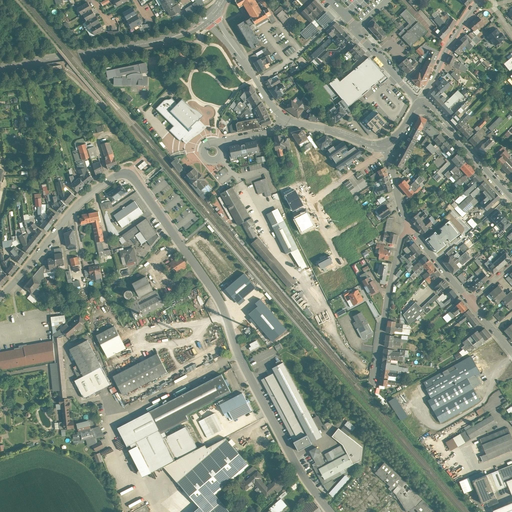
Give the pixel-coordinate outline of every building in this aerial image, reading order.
[(169,0),(162,4),(166,11),(168,10),(175,6),(171,0),(169,0)] [(255,29),(254,28),(257,27),(257,28),(258,28),(258,27),(270,20),(272,24),(276,21),(272,14),(271,15),(267,8),(264,10),(262,11),(255,0),(235,0),(236,0),(235,0),(231,3),(235,10),(239,8),(244,5),(251,17),(246,20),(238,25),(252,49),(256,47),(257,47),(258,46),(260,44),(252,30),(255,29)] [(298,0),(295,0),(292,3),(298,9),(303,4),(298,0)] [(324,10),(314,0),(301,12),(311,22),(323,10),(324,10)] [(82,6),(77,8),(78,9),(81,15),(83,14),(92,9),(88,2),(82,6)] [(175,6),(168,10),(171,17),(181,11),(177,5),(175,6)] [(132,7),(123,13),(127,20),(136,14),(132,7)] [(92,9),(83,14),(87,21),(96,16),(92,9)] [(290,16),(283,9),(281,11),(288,18),(290,16)] [(427,31),(406,9),(400,15),(409,24),(398,34),(411,47),(427,31)] [(434,24),(421,9),(418,12),(431,27),(434,24)] [(323,10),(311,22),(311,23),(300,33),(306,40),(310,36),(311,37),(312,38),(319,31),(321,32),(324,29),(328,26),(334,20),(333,20),(326,13),(326,12),(323,10)] [(288,18),(281,11),(277,15),(283,23),(288,18)] [(438,15),(435,12),(431,16),(438,25),(443,21),(438,15)] [(450,17),(446,13),(444,17),(448,20),(446,24),(451,30),(457,22),(450,17)] [(96,16),(87,21),(85,22),(89,29),(91,28),(100,23),(96,16)] [(483,23),(478,17),(469,25),(474,31),(483,23)] [(373,18),(367,24),(370,27),(375,22),(376,21),(373,18)] [(442,40),(451,30),(446,24),(443,21),(438,25),(441,29),(440,30),(439,32),(437,34),(442,40)] [(336,22),(332,26),(331,25),(330,26),(331,27),(326,31),(332,37),(335,40),(344,31),(336,22)] [(387,35),(375,22),(369,28),(377,37),(378,36),(381,40),(380,41),(381,41),(387,35)] [(100,23),(91,28),(95,35),(104,30),(100,23)] [(277,29),(272,33),(276,39),(281,35),(277,29)] [(499,34),(496,30),(488,37),(492,42),(493,40),(497,44),(503,39),(505,37),(501,33),(499,34)] [(335,40),(334,40),(336,42),(336,44),(339,47),(340,47),(342,48),(343,48),(344,48),(345,46),(345,45),(352,39),(344,31),(335,40)] [(467,36),(466,34),(463,37),(470,43),(472,41),(471,40),(467,36)] [(474,37),(471,40),(472,41),(476,45),(480,40),(476,35),(474,37)] [(470,43),(463,37),(460,40),(452,49),(457,54),(465,46),(469,50),(473,46),(470,43)] [(332,42),(328,46),(328,51),(339,51),(340,50),(342,48),(340,47),(339,47),(336,44),(336,42),(334,40),(332,42)] [(365,53),(357,44),(350,51),(349,51),(345,54),(349,58),(352,56),(357,61),(365,53)] [(321,46),(311,55),(315,59),(318,56),(325,50),(321,46)] [(328,46),(325,50),(318,56),(323,60),(328,55),(328,51),(328,46)] [(420,46),(416,50),(421,56),(426,52),(420,46)] [(266,56),(261,59),(253,63),(259,73),(266,69),(264,65),(267,64),(272,61),(268,55),(271,53),(268,49),(267,50),(263,52),(263,53),(266,56)] [(438,55),(429,50),(426,58),(428,59),(435,62),(438,55)] [(388,78),(372,60),(365,53),(357,61),(329,84),(342,100),(348,108),(379,81),(382,84),(388,78)] [(457,58),(449,55),(445,63),(453,66),(455,61),(457,58)] [(406,58),(399,65),(407,74),(418,64),(414,60),(411,63),(406,58)] [(432,68),(435,62),(428,59),(427,62),(426,61),(425,64),(432,68)] [(461,63),(455,61),(453,66),(455,67),(455,68),(458,69),(461,63)] [(146,63),(105,71),(107,79),(113,79),(113,86),(147,85),(148,77),(148,71),(146,63)] [(464,65),(461,63),(458,69),(465,72),(468,69),(467,68),(464,65)] [(429,74),(432,68),(425,64),(421,71),(429,74)] [(419,73),(412,80),(419,87),(426,81),(429,74),(421,71),(420,74),(419,73)] [(459,78),(453,72),(451,74),(457,81),(459,78)] [(273,81),(271,79),(265,82),(269,89),(280,82),(278,78),(273,81)] [(450,85),(445,80),(442,83),(437,88),(441,92),(442,93),(443,92),(450,85)] [(278,88),(276,86),(270,90),(276,99),(284,94),(281,90),(285,87),(283,84),(278,88)] [(255,92),(251,85),(247,87),(248,88),(242,94),(240,97),(243,100),(246,98),(247,99),(248,99),(255,92)] [(441,92),(437,88),(434,91),(428,97),(433,102),(438,97),(439,96),(437,95),(441,92)] [(449,98),(447,101),(448,102),(445,105),(449,108),(458,98),(462,102),(465,98),(457,90),(449,98)] [(261,102),(255,92),(248,99),(252,106),(248,110),(251,113),(254,109),(262,102),(261,102)] [(449,98),(443,92),(439,96),(438,97),(444,103),(447,101),(449,98)] [(444,103),(438,97),(433,102),(439,108),(444,104),(444,103)] [(178,104),(172,98),(169,99),(165,99),(162,101),(156,108),(174,126),(170,130),(180,141),(182,139),(186,144),(193,138),(200,133),(207,127),(199,120),(203,115),(199,111),(191,108),(182,99),(178,104)] [(297,105),(291,100),(289,104),(286,109),(298,117),(304,109),(303,109),(304,108),(309,113),(313,110),(314,108),(309,103),(310,102),(309,101),(308,102),(304,98),(297,105)] [(348,108),(342,100),(334,106),(329,110),(331,113),(329,115),(336,124),(340,121),(339,119),(345,114),(347,116),(351,112),(348,108)] [(236,124),(238,132),(263,127),(272,123),(265,110),(262,102),(254,109),(259,118),(257,119),(257,118),(238,122),(236,124)] [(449,108),(445,105),(444,104),(439,108),(448,118),(453,112),(450,109),(449,109),(448,108),(449,108)] [(464,104),(455,113),(457,115),(464,109),(467,106),(464,104)] [(378,113),(374,109),(363,119),(375,132),(380,128),(380,129),(382,127),(382,126),(386,122),(378,113)] [(464,109),(457,115),(461,119),(462,116),(466,112),(464,109)] [(455,113),(449,119),(456,126),(462,120),(461,119),(457,115),(455,113)] [(312,114),(310,114),(309,121),(317,122),(318,115),(316,115),(312,114)] [(468,114),(462,120),(456,126),(459,130),(464,124),(471,117),(468,114)] [(427,120),(420,116),(414,126),(421,130),(422,129),(424,130),(425,130),(431,124),(427,120)] [(483,119),(477,125),(478,125),(481,128),(486,122),(484,121),(483,119)] [(495,122),(489,128),(492,131),(498,125),(495,122)] [(103,124),(94,127),(95,133),(104,130),(103,124)] [(437,130),(431,124),(425,130),(431,136),(437,130)] [(473,133),(464,124),(459,130),(467,138),(473,133)] [(421,130),(414,126),(409,136),(416,140),(421,130)] [(314,167),(320,177),(325,175),(326,174),(333,169),(310,135),(307,137),(302,130),(291,132),(299,145),(299,144),(301,148),(314,167)] [(446,140),(437,130),(431,136),(431,137),(432,138),(437,144),(440,146),(446,140)] [(475,134),(469,140),(475,146),(481,140),(479,138),(475,134)] [(282,135),(275,137),(276,142),(274,143),(276,150),(277,150),(278,157),(283,155),(282,151),(283,150),(283,148),(285,148),(286,152),(291,150),(287,138),(285,138),(285,136),(282,137),(282,135)] [(326,135),(316,142),(322,150),(325,148),(330,145),(328,144),(331,142),(326,135)] [(416,140),(409,136),(401,150),(409,154),(410,154),(417,140),(416,140)] [(424,136),(419,143),(422,145),(423,144),(427,140),(424,136)] [(427,140),(423,144),(425,146),(427,144),(427,143),(432,138),(431,137),(427,140)] [(489,139),(478,150),(483,155),(494,144),(489,139)] [(450,144),(446,140),(440,146),(441,148),(443,150),(450,144)] [(110,141),(101,144),(105,156),(113,153),(110,141)] [(256,141),(245,144),(246,145),(245,145),(245,144),(241,145),(242,146),(241,146),(240,145),(229,147),(230,152),(229,152),(231,161),(232,161),(232,159),(237,158),(237,157),(246,155),(247,156),(248,156),(248,154),(258,152),(256,141)] [(348,148),(343,142),(335,148),(333,146),(329,149),(331,150),(328,152),(327,153),(329,157),(329,156),(331,159),(332,158),(335,162),(333,163),(338,170),(362,154),(357,147),(355,148),(354,147),(348,151),(346,149),(348,148)] [(434,147),(430,143),(426,147),(432,154),(437,150),(434,147)] [(79,170),(85,168),(82,160),(90,157),(86,144),(78,146),(78,147),(79,149),(77,150),(73,151),(79,170)] [(456,151),(450,144),(443,150),(450,157),(456,151)] [(93,147),(88,148),(91,159),(97,157),(94,147),(93,147)] [(409,154),(401,150),(400,152),(397,157),(405,161),(406,162),(410,154),(409,154)] [(504,151),(500,155),(502,156),(500,158),(499,157),(495,161),(500,166),(510,157),(504,151)] [(113,153),(105,156),(106,160),(105,160),(108,169),(117,166),(113,153)] [(466,162),(458,153),(451,159),(457,165),(450,171),(453,174),(455,172),(460,167),(466,162)] [(405,161),(397,157),(395,162),(397,163),(396,165),(402,168),(405,161)] [(510,157),(500,166),(508,174),(511,170),(511,158),(510,157)] [(183,167),(177,160),(173,163),(180,170),(183,167)] [(100,161),(92,164),(96,175),(103,172),(100,161)] [(475,171),(466,162),(460,167),(464,172),(469,177),(475,171)] [(88,172),(86,167),(85,168),(79,170),(81,178),(80,179),(85,185),(93,179),(88,172)] [(460,167),(455,172),(458,176),(460,173),(461,174),(464,172),(460,167)] [(384,168),(378,171),(371,176),(373,179),(379,174),(381,178),(388,175),(384,168)] [(194,169),(188,174),(192,179),(191,179),(196,186),(197,185),(202,191),(209,186),(203,180),(204,179),(199,173),(198,173),(194,169)] [(481,177),(475,171),(469,177),(464,182),(466,183),(471,178),(472,180),(467,185),(470,187),(481,177)] [(458,176),(455,172),(453,174),(450,177),(459,186),(464,182),(458,176)] [(361,173),(356,176),(359,181),(364,177),(361,173)] [(207,196),(205,194),(202,191),(197,185),(196,186),(191,179),(192,179),(188,174),(186,177),(204,199),(207,196)] [(79,178),(75,181),(73,175),(70,176),(72,184),(71,184),(77,192),(85,185),(80,179),(79,178)] [(388,175),(381,178),(379,179),(382,184),(389,182),(387,177),(388,176),(388,175)] [(419,176),(410,186),(415,192),(416,193),(422,188),(419,184),(423,180),(419,176)] [(481,177),(470,187),(467,190),(468,191),(464,195),(466,197),(484,181),(481,177)] [(266,178),(260,180),(266,197),(271,195),(266,178)] [(407,178),(399,185),(404,191),(410,186),(407,183),(410,181),(407,178)] [(349,181),(344,184),(349,191),(354,188),(349,181)] [(377,181),(372,185),(375,189),(380,186),(377,181)] [(466,197),(465,199),(472,207),(478,202),(474,197),(477,193),(479,195),(483,192),(489,186),(484,181),(466,197)] [(389,182),(382,184),(383,186),(377,189),(379,194),(385,192),(385,193),(392,190),(389,182)] [(261,184),(255,186),(258,194),(264,192),(261,184)] [(120,185),(107,194),(112,202),(126,192),(120,185)] [(211,189),(209,186),(202,191),(205,194),(211,189)] [(410,186),(404,191),(409,197),(415,192),(410,186)] [(500,198),(489,186),(483,192),(487,196),(483,200),(485,201),(484,202),(484,203),(483,204),(488,209),(500,198)] [(64,187),(58,189),(59,195),(61,194),(62,198),(66,193),(65,192),(64,187)] [(249,219),(232,187),(220,193),(238,225),(243,223),(242,222),(249,219)] [(289,188),(279,191),(281,196),(291,193),(289,188)] [(66,193),(62,198),(68,204),(75,196),(69,190),(66,193)] [(464,195),(461,195),(455,201),(458,205),(465,199),(466,197),(464,195)] [(67,206),(61,200),(59,202),(57,201),(56,196),(51,198),(52,204),(52,207),(54,208),(60,213),(67,206)] [(383,196),(377,200),(380,204),(386,200),(383,196)] [(472,207),(465,199),(458,205),(456,207),(463,216),(466,213),(472,207)] [(110,201),(100,204),(102,210),(112,207),(111,203),(110,201)] [(134,201),(114,215),(122,228),(143,213),(134,201)] [(383,206),(377,211),(382,218),(391,212),(386,205),(385,205),(383,206)] [(463,216),(456,207),(455,208),(457,211),(449,218),(456,228),(463,222),(463,223),(470,217),(466,213),(463,216)] [(278,209),(266,214),(273,227),(284,221),(278,209)] [(58,216),(52,211),(48,216),(45,220),(51,225),(58,216)] [(98,211),(89,213),(91,222),(92,222),(97,242),(101,241),(104,241),(101,226),(100,226),(99,220),(100,220),(98,211)] [(423,211),(418,216),(417,214),(410,219),(416,227),(423,222),(421,220),(427,215),(423,211)] [(500,211),(498,211),(497,212),(496,211),(491,215),(492,216),(491,217),(497,224),(504,217),(501,214),(501,212),(500,211)] [(89,213),(82,215),(83,217),(79,218),(81,226),(87,225),(87,223),(91,222),(89,213)] [(389,217),(387,219),(384,232),(390,233),(393,218),(389,217)] [(504,217),(497,224),(494,227),(497,230),(500,227),(502,230),(503,230),(504,229),(510,224),(510,223),(510,222),(509,220),(507,220),(504,217)] [(157,233),(146,218),(146,219),(137,225),(136,225),(140,231),(147,240),(157,233)] [(249,219),(242,222),(243,223),(246,228),(250,226),(255,223),(251,218),(250,219),(249,219)] [(449,218),(425,239),(425,240),(432,248),(456,228),(449,218)] [(429,219),(424,223),(423,222),(416,227),(422,235),(428,229),(427,228),(433,223),(429,219)] [(51,225),(45,220),(42,223),(40,226),(46,231),(51,225)] [(273,227),(272,227),(286,254),(291,252),(298,249),(284,221),(273,227)] [(456,228),(432,248),(437,254),(462,234),(458,230),(464,224),(463,223),(463,222),(456,228)] [(40,238),(34,233),(35,231),(30,225),(28,228),(30,231),(32,233),(30,234),(32,236),(29,239),(36,244),(36,243),(40,238)] [(136,225),(122,235),(126,241),(140,231),(136,225)] [(257,238),(250,226),(246,228),(245,228),(253,242),(257,238)] [(44,233),(38,228),(35,231),(34,233),(40,238),(44,233)] [(502,230),(497,235),(500,238),(507,232),(504,229),(503,230),(502,230)] [(73,230),(65,234),(67,247),(76,245),(73,230)] [(390,233),(384,232),(383,237),(388,238),(388,242),(396,244),(398,235),(390,233)] [(157,233),(147,240),(151,246),(159,236),(157,233)] [(295,282),(258,238),(257,238),(253,242),(251,243),(288,287),(289,287),(295,282)] [(36,244),(29,239),(28,240),(26,243),(32,248),(36,244)] [(101,241),(97,242),(99,257),(111,255),(110,249),(104,251),(103,244),(102,244),(102,242),(101,241)] [(32,248),(26,243),(23,246),(22,248),(28,253),(32,248)] [(415,243),(408,248),(411,251),(408,252),(405,254),(407,257),(419,248),(415,243)] [(453,247),(446,253),(448,256),(455,250),(453,247)] [(133,248),(120,251),(121,257),(125,256),(127,263),(136,261),(133,248)] [(383,249),(379,248),(379,249),(378,253),(380,253),(379,258),(388,260),(389,255),(390,256),(391,250),(383,249)] [(422,252),(419,248),(407,257),(410,261),(416,257),(422,252)] [(307,267),(298,249),(291,252),(299,267),(300,266),(302,269),(307,267)] [(27,255),(20,250),(19,252),(17,254),(23,259),(27,255)] [(511,259),(507,254),(508,253),(506,250),(504,251),(503,250),(500,252),(503,255),(501,257),(506,263),(511,259)] [(58,253),(54,254),(55,258),(56,265),(64,263),(62,252),(58,253)] [(450,257),(443,262),(447,268),(454,262),(460,256),(458,253),(454,256),(455,257),(452,260),(450,257)] [(460,256),(454,262),(456,264),(459,262),(460,264),(463,265),(463,264),(471,258),(468,254),(466,256),(464,253),(460,256)] [(23,259),(17,254),(15,257),(14,259),(20,264),(23,259)] [(18,266),(12,261),(10,263),(9,260),(10,258),(8,255),(4,259),(5,260),(8,266),(14,271),(18,266)] [(429,260),(425,255),(419,261),(420,262),(418,264),(417,263),(414,265),(417,269),(429,260)] [(506,263),(501,257),(499,258),(497,255),(494,257),(497,260),(496,261),(502,267),(506,263)] [(181,256),(166,266),(172,276),(188,266),(181,256)] [(78,257),(70,258),(72,266),(80,264),(78,257)] [(502,267),(496,261),(497,260),(494,257),(492,259),(494,262),(493,264),(498,270),(502,267)] [(55,258),(48,259),(49,265),(50,270),(53,269),(57,269),(56,265),(55,258)] [(14,271),(8,266),(5,260),(4,260),(2,262),(5,269),(5,270),(11,275),(14,271)] [(429,260),(417,269),(416,271),(418,274),(425,268),(426,270),(432,264),(429,260)] [(456,264),(454,262),(447,268),(453,274),(459,268),(456,264)] [(498,270),(493,264),(491,265),(488,262),(486,265),(488,268),(493,274),(498,270)] [(388,266),(380,264),(380,265),(381,265),(379,274),(383,275),(386,275),(388,266)] [(432,264),(426,270),(428,271),(422,276),(423,277),(425,279),(429,276),(437,270),(432,264)] [(39,284),(44,277),(44,276),(44,273),(43,266),(42,265),(32,278),(39,284)] [(99,266),(89,268),(89,269),(90,274),(90,275),(90,274),(91,279),(101,277),(100,272),(101,272),(99,266)] [(437,270),(429,276),(430,277),(428,279),(431,282),(434,280),(440,274),(437,270)] [(489,278),(482,270),(479,273),(480,275),(478,277),(483,283),(489,278)] [(9,277),(3,271),(3,272),(0,274),(0,276),(5,281),(9,277)] [(243,297),(255,287),(243,272),(224,288),(238,305),(245,299),(243,297)] [(368,278),(365,272),(360,275),(365,285),(367,285),(366,284),(370,282),(368,278)] [(425,279),(423,280),(422,282),(420,284),(424,288),(431,282),(428,279),(430,277),(429,276),(425,279)] [(153,290),(146,277),(132,284),(139,297),(153,290)] [(483,283),(478,277),(473,281),(479,287),(483,283)] [(32,278),(31,278),(24,287),(31,293),(34,290),(39,284),(32,278)] [(443,279),(434,286),(439,291),(448,284),(443,279)] [(370,282),(366,284),(367,285),(372,293),(378,289),(373,280),(370,282)] [(295,282),(289,287),(294,294),(297,292),(298,291),(301,288),(295,281),(295,282)] [(479,287),(473,281),(471,283),(469,281),(466,284),(473,292),(479,287)] [(498,286),(489,294),(493,299),(502,290),(498,286)] [(457,295),(452,289),(446,294),(446,295),(448,297),(443,301),(445,305),(457,295)] [(40,295),(34,290),(31,293),(30,294),(36,300),(40,295)] [(132,296),(133,294),(132,292),(131,291),(130,290),(128,290),(127,290),(126,291),(125,293),(124,294),(125,296),(126,297),(127,298),(129,298),(130,298),(132,297),(132,296)] [(156,290),(139,299),(142,304),(159,295),(156,290)] [(345,296),(344,297),(350,307),(363,300),(358,290),(353,292),(345,296)] [(502,290),(493,299),(497,303),(501,300),(502,299),(507,295),(506,295),(502,290)] [(511,292),(511,291),(506,295),(507,295),(502,299),(501,300),(505,304),(511,298),(511,292)] [(439,297),(436,299),(438,302),(440,300),(445,296),(443,293),(439,297)] [(142,304),(139,305),(142,310),(145,315),(164,305),(159,295),(142,304)] [(435,295),(421,308),(424,311),(436,299),(439,297),(437,295),(435,295)] [(446,295),(445,296),(440,300),(442,301),(439,303),(443,307),(445,305),(443,301),(448,297),(446,295)] [(139,299),(128,304),(133,314),(142,310),(139,305),(142,304),(139,299)] [(272,342),(286,329),(260,299),(255,303),(258,306),(249,314),(272,342)] [(410,307),(415,302),(412,299),(407,305),(410,307)] [(461,301),(455,306),(456,307),(451,311),(455,315),(460,311),(462,313),(468,308),(461,301)] [(421,308),(415,302),(410,307),(403,314),(409,325),(424,311),(421,308)] [(133,314),(128,304),(121,308),(128,323),(136,319),(133,314)] [(313,315),(308,307),(303,311),(309,318),(313,315)] [(474,315),(469,309),(463,314),(464,316),(457,321),(460,324),(467,319),(468,320),(474,315)] [(365,320),(361,312),(353,316),(356,321),(353,323),(361,338),(362,339),(363,339),(364,339),(366,338),(366,337),(366,336),(366,335),(366,334),(368,332),(369,333),(372,332),(366,320),(365,320)] [(64,315),(51,316),(52,325),(53,325),(53,332),(56,332),(55,324),(65,323),(64,315)] [(480,323),(474,315),(468,320),(473,328),(480,323)] [(69,326),(66,324),(60,329),(65,334),(68,338),(85,322),(80,316),(69,326)] [(114,326),(96,335),(106,353),(124,343),(114,326)] [(485,328),(478,333),(485,341),(491,336),(485,328)] [(60,329),(52,336),(53,341),(53,343),(54,343),(54,342),(55,342),(55,338),(61,337),(65,334),(60,329)] [(485,341),(478,333),(477,331),(471,335),(467,338),(473,345),(465,351),(463,350),(459,352),(462,356),(469,353),(468,352),(468,351),(469,351),(470,351),(475,348),(485,341)] [(61,337),(55,338),(55,342),(54,342),(54,343),(55,353),(62,353),(61,337)] [(467,338),(462,342),(464,345),(461,347),(463,350),(465,351),(473,345),(467,338)] [(87,340),(70,349),(79,367),(83,376),(84,376),(88,373),(101,367),(87,340)] [(53,341),(23,346),(23,347),(26,365),(55,360),(53,343),(53,341)] [(256,341),(250,344),(251,347),(249,348),(251,350),(259,346),(256,341)] [(280,343),(274,346),(277,351),(282,348),(280,343)] [(0,369),(26,365),(23,347),(19,348),(19,349),(0,352),(0,369)] [(62,353),(55,353),(59,399),(60,399),(67,399),(62,353)] [(157,353),(113,376),(123,395),(167,372),(157,353)] [(470,356),(454,365),(423,382),(427,388),(426,389),(431,398),(431,399),(475,374),(476,376),(480,374),(479,372),(481,371),(481,369),(478,364),(476,365),(473,360),(472,360),(470,356)] [(390,362),(382,361),(381,369),(389,370),(389,369),(399,371),(399,368),(397,367),(397,366),(393,365),(393,366),(390,366),(390,362)] [(308,411),(283,362),(275,366),(277,371),(274,372),(297,417),(308,411)] [(83,376),(79,367),(74,369),(79,377),(83,376)] [(101,367),(88,373),(98,391),(110,385),(101,367)] [(389,370),(381,369),(380,377),(388,378),(388,376),(396,377),(396,373),(389,372),(389,370)] [(297,417),(274,372),(274,373),(261,379),(294,441),(307,435),(297,417)] [(88,373),(84,376),(83,376),(75,380),(84,398),(98,391),(88,373)] [(221,374),(149,411),(161,433),(188,419),(186,415),(231,392),(227,386),(229,385),(226,379),(224,380),(221,374)] [(475,374),(431,399),(431,398),(428,400),(433,410),(473,388),(481,384),(476,376),(475,374)] [(473,388),(433,410),(440,423),(480,400),(473,388)] [(242,393),(219,405),(224,414),(228,411),(233,420),(252,410),(248,403),(249,402),(248,399),(246,400),(242,393)] [(406,417),(394,398),(389,401),(401,420),(406,417)] [(67,403),(62,403),(62,404),(64,429),(74,428),(74,421),(70,422),(68,407),(70,407),(70,403),(67,403)] [(476,410),(479,415),(484,412),(481,407),(476,410)] [(161,433),(149,411),(117,428),(127,446),(130,445),(131,447),(136,444),(151,473),(175,460),(163,438),(161,433)] [(320,434),(308,411),(297,417),(307,435),(310,439),(320,434)] [(215,413),(204,418),(213,435),(223,430),(215,413)] [(491,415),(474,425),(479,434),(496,424),(491,415)] [(323,425),(318,416),(313,419),(317,427),(323,425)] [(343,425),(351,432),(355,427),(348,420),(343,425)] [(89,422),(77,425),(79,431),(91,428),(89,422)] [(479,434),(474,425),(465,430),(471,439),(479,434)] [(163,438),(175,460),(198,448),(186,426),(163,438)] [(359,461),(361,460),(362,447),(338,428),(332,436),(342,445),(325,454),(327,459),(325,460),(326,462),(325,462),(316,447),(309,451),(317,465),(313,467),(323,485),(323,484),(332,480),(342,474),(347,472),(361,464),(359,461)] [(511,438),(508,428),(480,439),(486,454),(488,460),(511,449),(511,438)] [(471,439),(465,430),(460,434),(465,442),(471,439)] [(294,441),(293,442),(298,451),(312,444),(310,439),(307,435),(294,441)] [(101,441),(93,445),(96,451),(104,447),(101,441)] [(180,484),(180,485),(177,487),(181,492),(184,489),(199,507),(215,494),(249,465),(229,442),(195,471),(180,484)] [(94,454),(97,463),(103,461),(100,452),(94,454)] [(400,477),(384,462),(377,470),(392,484),(388,488),(392,492),(390,494),(397,499),(398,498),(406,511),(408,511),(415,507),(403,487),(406,483),(400,477)] [(511,464),(498,470),(503,482),(509,480),(511,478),(511,464)] [(190,466),(175,479),(180,484),(195,471),(190,466)] [(498,470),(486,475),(493,492),(505,487),(511,485),(509,480),(503,482),(498,470)] [(267,488),(259,478),(262,476),(257,471),(246,481),(241,486),(245,490),(254,482),(258,487),(255,490),(259,494),(262,491),(266,496),(274,489),(279,485),(275,481),(267,488)] [(339,479),(334,482),(332,480),(323,484),(325,488),(329,492),(329,493),(333,496),(349,478),(346,475),(348,473),(347,472),(342,474),(343,475),(339,479)] [(493,492),(486,475),(473,480),(482,503),(486,501),(496,498),(493,492)] [(297,481),(291,486),(294,490),(298,486),(300,485),(297,481)] [(434,511),(406,483),(403,487),(415,507),(408,511),(409,511),(434,511)] [(215,494),(199,507),(193,511),(215,511),(224,505),(221,502),(222,502),(215,494)] [(281,498),(269,509),(270,510),(272,511),(279,511),(287,505),(281,498)] [(498,503),(496,498),(486,501),(488,507),(498,503)] [(500,511),(511,511),(511,506),(511,503),(499,508),(500,511)]
